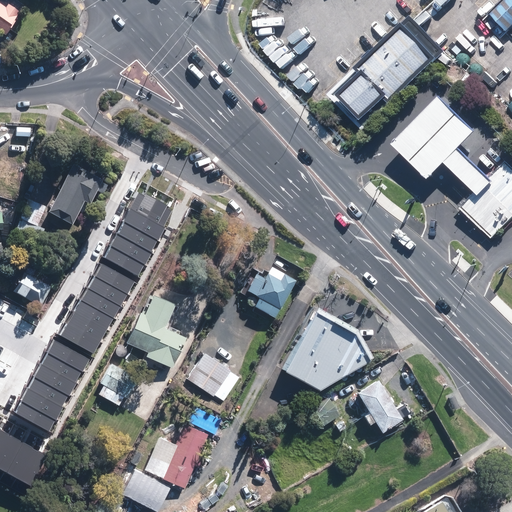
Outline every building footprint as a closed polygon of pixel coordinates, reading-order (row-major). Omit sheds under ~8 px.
[(511,30),(511,0),(507,0),(489,18),(507,36),(511,30)] [(0,34),(3,36),(13,21),(12,20),(17,14),(5,6),(3,9),(0,6),(0,34)] [(441,59),(415,32),(346,97),(372,124),(441,59)] [(447,165),(476,193),(490,179),(459,150),(475,133),(440,99),(393,148),(429,183),(447,165)] [(0,195),(6,197),(24,147),(1,139),(0,142),(0,195)] [(511,217),(511,167),(506,162),(490,179),(476,193),(461,209),(491,238),(511,217)] [(99,181),(70,165),(43,213),(67,226),(80,203),(86,206),(94,192),(99,195),(105,186),(98,182),(99,181)] [(144,216),(154,198),(145,193),(144,195),(138,192),(129,208),(131,209),(144,216)] [(168,205),(154,198),(144,216),(164,227),(173,211),(166,207),(168,205)] [(44,207),(26,200),(13,230),(37,240),(42,230),(35,227),(44,207)] [(144,216),(131,209),(124,221),(125,222),(158,240),(165,227),(164,227),(144,216)] [(152,252),(158,240),(125,222),(118,234),(152,252)] [(152,252),(118,234),(111,247),(144,265),(145,265),(152,252)] [(144,265),(111,247),(105,258),(138,276),(144,265)] [(102,264),(96,277),(127,294),(134,282),(102,264)] [(277,310),(293,281),(268,267),(262,279),(253,274),(243,292),(251,296),(251,297),(255,299),(250,307),(265,315),(270,307),(277,310)] [(40,306),(49,288),(19,272),(13,285),(15,286),(11,294),(19,299),(21,296),(40,306)] [(89,288),(120,306),(127,294),(96,277),(89,288)] [(89,288),(82,300),(114,318),(120,306),(89,288)] [(173,309),(147,297),(139,315),(134,314),(127,330),(122,344),(144,353),(142,357),(169,369),(171,363),(181,338),(175,335),(177,331),(166,326),(173,309)] [(82,300),(75,312),(107,330),(114,318),(82,300)] [(354,330),(313,308),(277,373),(313,392),(371,359),(364,348),(354,330)] [(68,323),(100,342),(107,330),(75,312),(68,323)] [(61,335),(93,354),(100,342),(68,323),(61,335)] [(48,353),(82,371),(83,372),(90,360),(55,340),(48,353)] [(117,353),(118,355),(119,355),(121,356),(123,355),(124,354),(125,353),(126,351),(126,350),(126,348),(125,347),(123,346),(121,345),(120,345),(118,346),(117,347),(116,348),(116,350),(116,352),(117,353)] [(42,364),(76,383),(82,371),(48,353),(42,364)] [(237,378),(201,354),(185,380),(198,388),(211,397),(212,395),(222,401),(230,390),(237,378)] [(35,377),(68,395),(70,396),(77,383),(76,383),(42,364),(35,377)] [(133,378),(108,364),(92,393),(116,406),(121,397),(124,399),(125,397),(128,398),(133,389),(129,386),(133,378)] [(28,389),(62,407),(68,395),(35,377),(28,389)] [(399,420),(375,380),(352,394),(365,414),(360,417),(365,426),(371,423),(377,434),(399,420)] [(28,389),(21,402),(56,420),(63,407),(62,407),(28,389)] [(452,409),(456,407),(452,396),(447,398),(452,409)] [(337,416),(325,398),(308,408),(320,427),(337,416)] [(50,431),(56,420),(21,402),(16,413),(50,431)] [(204,435),(181,425),(173,445),(174,445),(160,479),(182,488),(191,466),(197,468),(201,460),(195,457),(204,435)] [(0,453),(10,435),(0,429),(0,453)] [(22,442),(10,435),(0,453),(0,469),(5,472),(22,442)] [(34,448),(22,442),(5,472),(17,478),(34,448)] [(47,455),(34,448),(17,478),(31,486),(47,455)] [(441,511),(435,501),(417,511),(441,511)]
